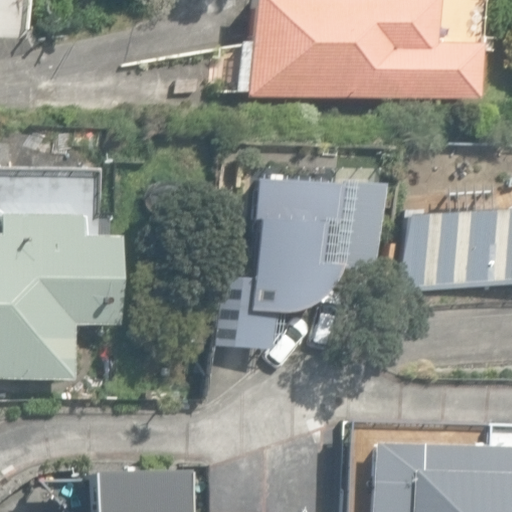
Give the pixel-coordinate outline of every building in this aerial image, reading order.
[(0,0),(0,35),(22,35),(22,0),(0,0)] [(251,0),(250,99),(473,101),(474,46),(430,45),(430,0),(251,0)] [(227,272),(222,345),(269,348),(272,313),(310,308),(321,303),(331,288),(341,260),(321,258),(326,188),(240,182),(237,221),(245,221),(241,273),(227,272)] [(396,284),(397,292),(511,283),(511,208),(503,213),(465,212),(401,217),(403,242),(377,244),(380,285),(396,284)] [(0,374),(64,375),(65,322),(110,323),(112,232),(72,232),(72,213),(0,211),(0,374)] [(511,511),(511,429),(342,421),(337,511),(511,511)] [(182,511),(181,471),(79,474),(80,511),(182,511)]
